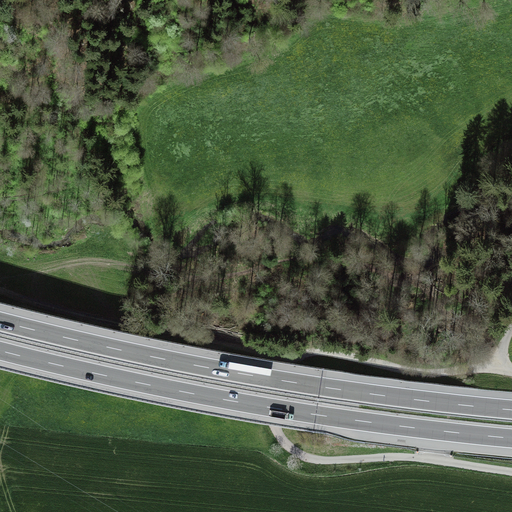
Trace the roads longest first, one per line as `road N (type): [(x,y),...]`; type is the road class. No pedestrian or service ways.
road 1 (motorway): [(0,350),(231,400),(511,438)]
road 2 (motorway): [(511,409),(237,372),(0,321)]
road 3 (track): [(0,289),(106,320),(301,356)]
